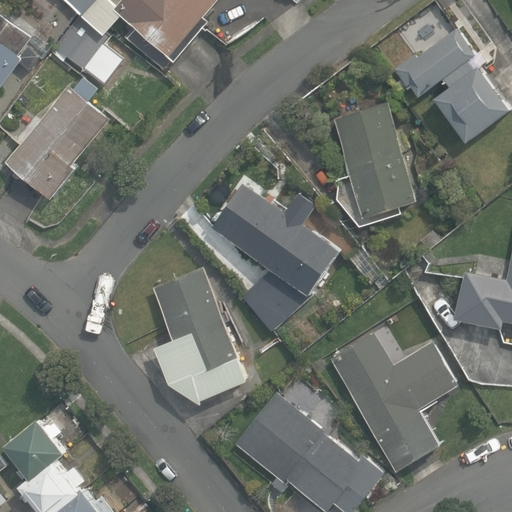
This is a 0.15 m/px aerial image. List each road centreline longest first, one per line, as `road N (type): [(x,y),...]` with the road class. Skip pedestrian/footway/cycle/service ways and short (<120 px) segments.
road 1 (residential): [(59,301),(206,141),(379,0)]
road 2 (residential): [(233,511),(59,301)]
